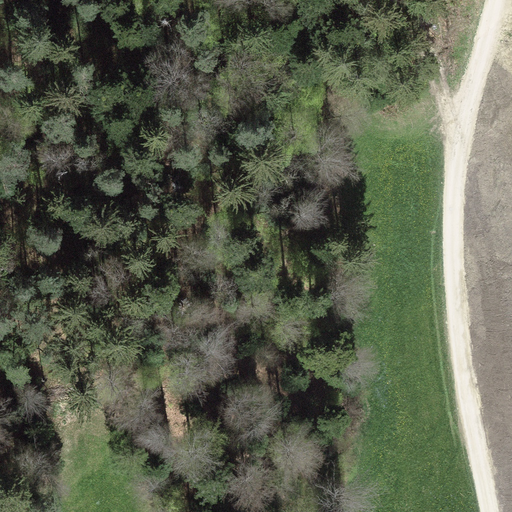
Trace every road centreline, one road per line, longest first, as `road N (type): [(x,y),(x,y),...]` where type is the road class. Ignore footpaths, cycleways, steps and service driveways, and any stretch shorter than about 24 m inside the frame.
road 1 (unclassified): [(490,511),(453,299),(451,210),(459,113),(492,0)]
road 2 (track): [(459,113),(353,0)]
